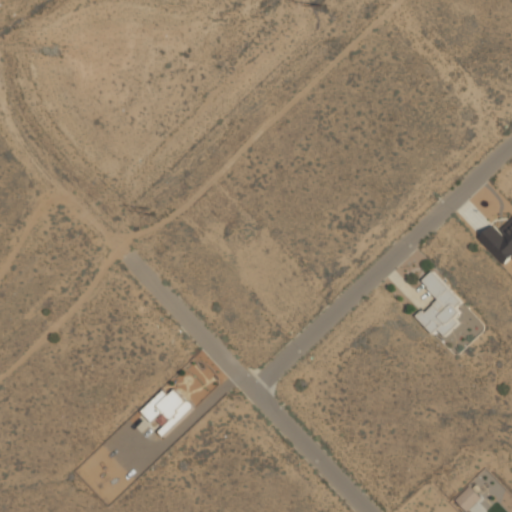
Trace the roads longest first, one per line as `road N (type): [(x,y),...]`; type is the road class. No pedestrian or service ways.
road 1 (residential): [(253,391),(511,143)]
road 2 (residential): [(366,511),(150,286)]
